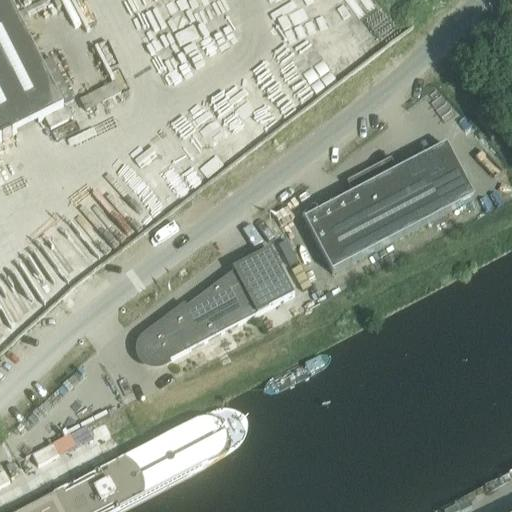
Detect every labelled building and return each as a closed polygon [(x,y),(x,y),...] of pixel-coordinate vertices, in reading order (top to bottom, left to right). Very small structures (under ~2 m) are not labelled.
[(0,0),(0,143),(67,110),(11,0),(0,0)] [(309,105),(358,74),(347,58),(329,71),(326,67),(315,74),(317,76),(298,88),(309,105)] [(346,185),(353,197),(304,223),(332,276),(474,201),(446,148),(397,174),(391,162),(346,185)] [(140,349),(140,353),(140,357),(142,361),(144,364),(147,367),(150,368),(153,369),(158,369),(162,368),(166,365),(294,298),(270,252),(232,271),(233,274),(185,310),(182,321),(148,339),(147,340),(144,342),(143,344),(141,346),(140,349)] [(511,253),(128,456),(150,499),(511,307),(511,253)]
